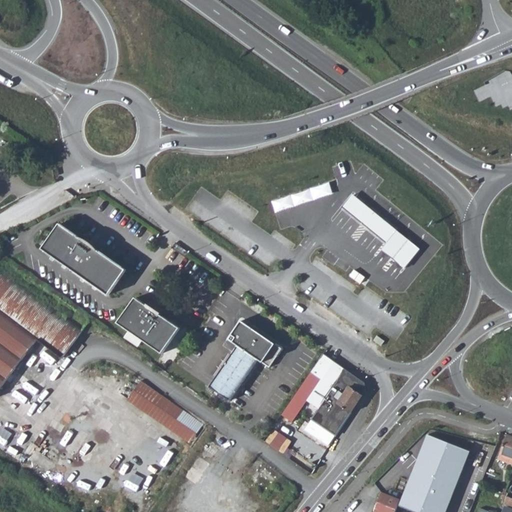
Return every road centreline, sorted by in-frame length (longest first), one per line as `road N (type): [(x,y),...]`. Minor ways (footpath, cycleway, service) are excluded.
road 1 (trunk): [(200,0),(430,168),(474,213)]
road 2 (unclassified): [(119,170),(145,205),(378,367)]
road 3 (tertiary): [(462,62),(266,133),(151,133)]
road 4 (trunk): [(500,177),(433,142),(239,0)]
road 5 (secondary): [(308,511),(387,417)]
